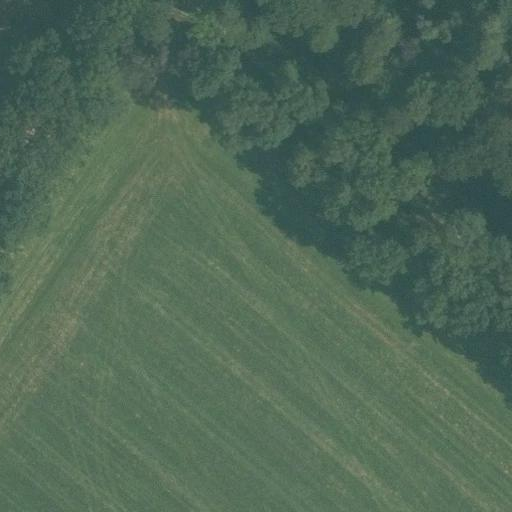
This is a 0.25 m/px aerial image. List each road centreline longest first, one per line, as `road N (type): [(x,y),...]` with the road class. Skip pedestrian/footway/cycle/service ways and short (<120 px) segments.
road 1 (track): [(511,280),(192,0)]
road 2 (track): [(113,0),(0,171)]
